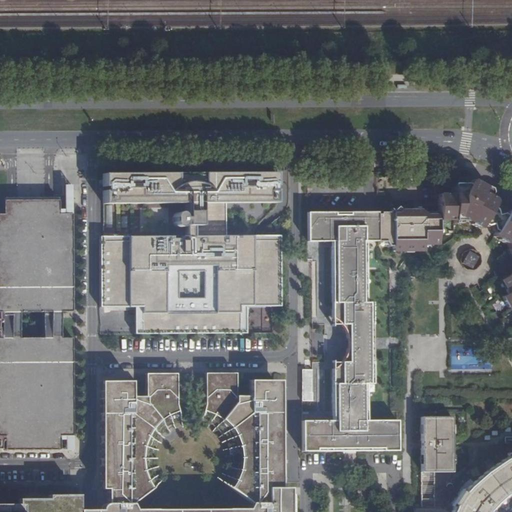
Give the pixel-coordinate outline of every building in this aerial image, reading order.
[(103,237),(99,237),(99,263),(99,307),(133,308),(134,334),(246,333),(246,307),(280,307),(280,236),(267,236),(249,237),(223,237),(223,203),(276,203),(276,173),(260,173),(161,174),(101,174),(102,204),(119,204),(186,203),(186,218),(184,218),(184,216),(182,215),(181,214),(179,213),(177,214),(176,214),(175,215),(175,217),(175,222),(176,225),(177,226),(179,226),(181,226),(182,225),(184,222),(186,222),(187,237),(181,237),(181,239),(171,239),(171,238),(119,237),(103,237)] [(379,214),(377,214),(377,241),(384,241),(387,246),(391,246),(392,251),(422,251),(422,246),(427,246),(430,241),(437,241),(437,220),(447,220),(459,220),(459,221),(465,221),(478,228),(480,225),(484,227),(489,226),(490,230),(494,232),(492,236),(505,244),(508,249),(510,249),(511,252),(511,272),(500,280),(505,288),(504,291),(506,293),(502,296),(509,310),(511,309),(511,210),(506,211),(504,214),(501,212),(496,213),(495,209),(491,207),(493,203),(492,199),(488,197),(490,193),(489,190),(471,180),(468,184),(465,183),(452,184),(452,194),(437,194),(436,211),(426,212),(424,210),(421,211),(417,207),(414,207),(412,209),(399,209),(396,213),(392,213),(392,211),(390,210),(388,212),(380,213),(379,214)] [(72,435),(71,338),(60,338),(60,312),(72,311),(72,298),(72,263),(72,214),(58,214),(58,200),(55,200),(50,200),(43,200),(19,201),(14,201),(8,201),(4,201),(3,214),(0,214),(0,312),(1,312),(2,338),(0,337),(0,435),(4,436),(4,449),(59,449),(59,436),(72,435)] [(377,212),(308,212),(307,241),(331,241),(331,317),(335,320),(339,323),(346,337),(346,341),(346,344),(346,348),(345,352),(342,358),(340,361),(338,364),(335,367),(331,369),(332,420),(302,420),(302,450),(396,450),(395,420),(362,420),(362,411),(365,412),(365,383),(372,383),(371,362),(368,361),(368,324),(371,324),(371,302),(365,302),(364,246),(361,246),(362,240),(377,241),(377,214),(377,212)] [(478,257),(468,252),(462,263),(471,268),(478,257)] [(484,369),(485,358),(452,354),(451,365),(484,369)] [(289,511),(289,495),(289,488),(281,488),(281,452),(281,389),(277,389),(277,387),(276,385),(274,383),(272,383),(272,380),(249,380),(249,396),(235,396),(235,379),(235,371),(205,372),(205,404),(203,412),(211,415),(222,421),(230,429),(234,438),(239,447),(238,455),(238,460),(238,470),(230,487),(249,503),(247,509),(134,509),(131,503),(151,487),(147,479),(144,470),(142,457),(144,447),(145,443),(147,438),(149,434),(160,421),(165,418),(171,414),(178,412),(176,404),(176,372),(145,372),(145,381),(145,397),(131,396),(131,381),(108,381),(108,383),(106,384),(104,385),(103,387),(102,389),(102,391),(100,391),(101,488),(107,488),(107,503),(104,503),(102,505),(101,507),(101,509),(92,509),(79,509),(78,511),(289,511)] [(450,416),(421,416),(421,437),(420,437),(420,451),(421,451),(421,471),(451,471),(451,446),(450,416)] [(511,452),(505,455),(505,457),(481,475),(475,480),(469,485),(463,491),(461,489),(450,505),(453,507),(449,511),(440,507),(421,507),(413,507),(413,511),(488,511),(494,506),(500,500),(506,495),(511,491),(511,452)] [(0,511),(78,511),(79,509),(79,495),(48,495),(48,499),(17,500),(17,506),(0,506),(0,511)]
